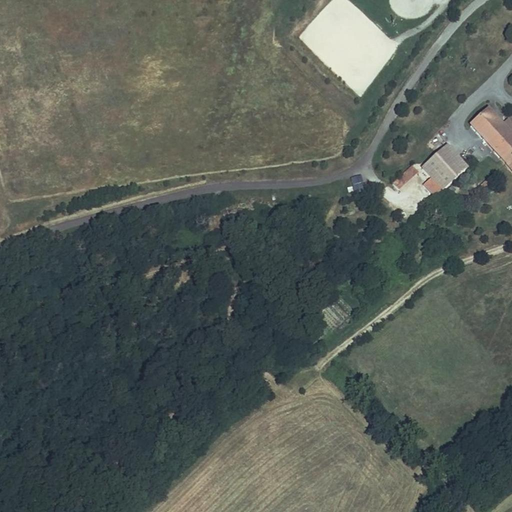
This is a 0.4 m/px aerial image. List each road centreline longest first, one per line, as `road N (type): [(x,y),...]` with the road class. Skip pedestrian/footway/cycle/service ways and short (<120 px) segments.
road 1 (track): [(511,246),(436,273),(320,364),(320,383),(412,475),(511,411)]
road 2 (unknown): [(72,511),(211,378),(244,286),(309,242),(322,222)]
road 3 (unknown): [(341,177),(322,222),(0,315)]
road 4 (unknown): [(187,262),(171,289),(0,413)]
